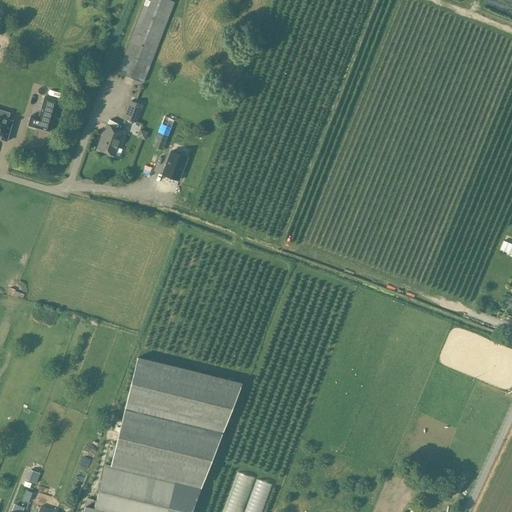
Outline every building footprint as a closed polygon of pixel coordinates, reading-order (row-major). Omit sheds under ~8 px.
[(169,0),(145,0),(117,73),(133,79),(144,83),(175,2),(169,0)] [(50,132),(59,100),(45,95),(39,116),(31,114),(27,126),(50,132)] [(130,101),(124,118),(136,122),(142,105),(130,101)] [(13,121),(0,116),(0,139),(7,141),(13,121)] [(153,146),(163,150),(174,120),(164,116),(153,146)] [(97,149),(114,155),(123,132),(106,125),(97,149)] [(146,139),(148,131),(141,130),(139,137),(146,139)] [(173,150),(163,173),(180,179),(189,156),(173,150)] [(511,243),(503,240),(499,252),(511,257),(511,243)] [(111,465),(201,487),(241,382),(138,356),(111,465)] [(86,506),(83,511),(191,511),(201,487),(111,465),(106,463),(96,500),(88,498),(86,506)] [(37,482),(41,472),(30,469),(27,479),(37,482)] [(222,511),(242,511),(255,478),(237,472),(222,511)] [(255,478),(243,511),(261,511),(271,483),(255,478)]
